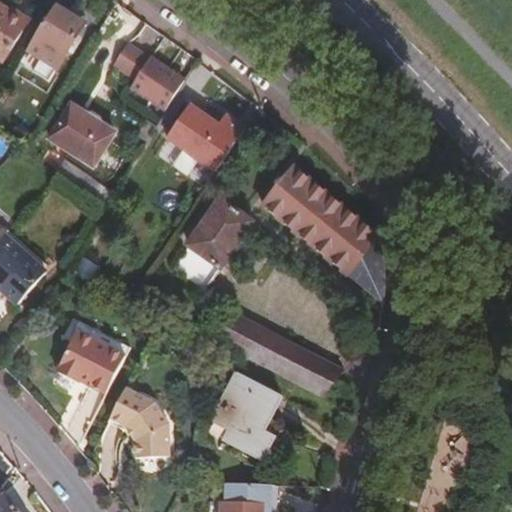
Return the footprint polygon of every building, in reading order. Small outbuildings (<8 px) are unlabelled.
[(88,26),(58,7),(38,38),(68,57),(88,26)] [(0,16),(0,70),(3,72),(27,33),(0,16)] [(170,111),(189,81),(159,62),(141,92),(170,111)] [(193,101),(171,142),(230,173),(252,132),(193,101)] [(117,136),(74,109),(53,143),(96,170),(117,136)] [(194,182),(163,161),(141,192),(172,214),(194,182)] [(72,165),(62,177),(108,209),(117,195),(72,165)] [(386,255),(381,232),(298,166),(268,206),(388,303),(390,291),(386,255)] [(224,268),(255,223),(222,200),(191,245),(224,268)] [(0,244),(13,231),(17,226),(0,210),(0,244)] [(52,257),(17,226),(13,231),(48,262),(52,257)] [(13,231),(0,244),(0,279),(1,278),(25,300),(53,268),(48,262),(13,231)] [(86,258),(80,273),(94,280),(101,264),(86,258)] [(347,371),(234,311),(216,341),(325,398),(347,371)] [(83,332),(62,371),(84,382),(87,377),(96,382),(94,385),(111,394),(130,357),(83,332)] [(265,435),(285,396),(239,371),(215,418),(234,428),(228,439),(264,460),(275,441),(265,435)] [(116,415),(131,425),(139,438),(138,455),(172,454),(174,421),(160,402),(131,387),(116,415)] [(116,415),(114,421),(129,430),(131,425),(116,415)] [(428,511),(449,511),(447,495),(465,493),(461,463),(422,468),(428,511)] [(227,483),(226,511),(265,511),(266,485),(227,483)] [(22,511),(10,498),(0,505),(0,511),(22,511)]
